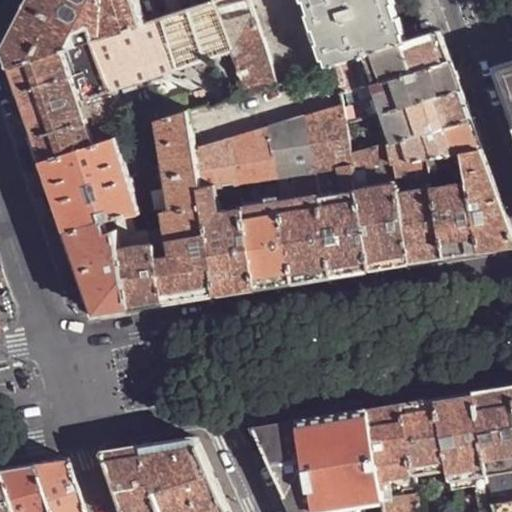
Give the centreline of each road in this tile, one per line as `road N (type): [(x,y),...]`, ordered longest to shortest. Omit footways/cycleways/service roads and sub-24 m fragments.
road 1 (tertiary): [(511,266),(51,341)]
road 2 (secondary): [(222,411),(511,364)]
road 3 (tertiary): [(51,341),(0,189)]
road 4 (secondary): [(81,433),(222,411)]
